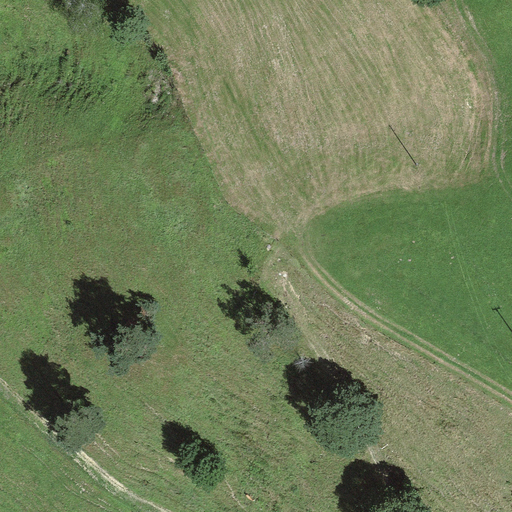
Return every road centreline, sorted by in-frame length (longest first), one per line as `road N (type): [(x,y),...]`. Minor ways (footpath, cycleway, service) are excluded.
road 1 (track): [(260,248),(402,511)]
road 2 (track): [(260,248),(511,404)]
road 3 (track): [(0,388),(121,490),(160,511)]
